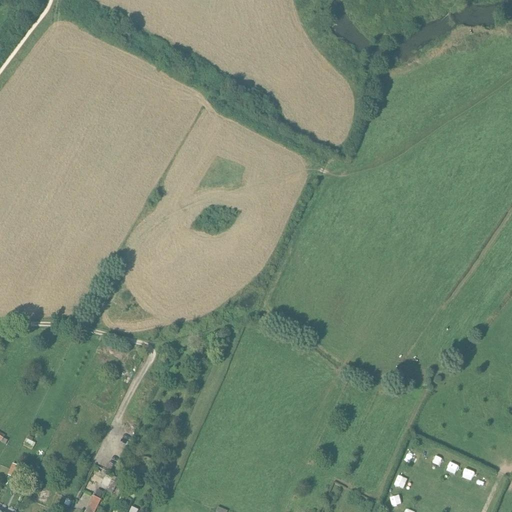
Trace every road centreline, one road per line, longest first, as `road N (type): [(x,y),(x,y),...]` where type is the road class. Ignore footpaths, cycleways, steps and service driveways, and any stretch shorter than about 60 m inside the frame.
road 1 (track): [(0,323),(72,326),(149,346)]
road 2 (track): [(149,346),(100,457)]
